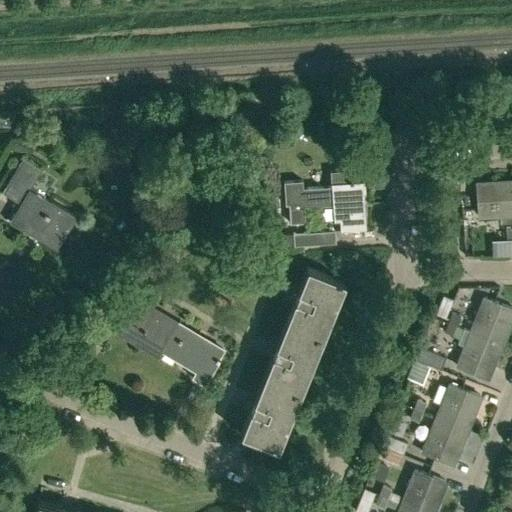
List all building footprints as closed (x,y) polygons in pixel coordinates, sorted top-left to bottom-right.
[(18,199),(22,201),(11,219),(26,228),(30,221),(47,232),(43,239),(58,248),(79,213),(53,198),(52,199),(31,187),(43,167),(24,155),(7,183),(22,192),(18,199)] [(340,229),(366,228),(363,179),(353,180),(352,178),(349,179),(348,168),(329,170),(331,184),(302,186),(301,178),(283,180),(285,204),(288,204),(289,222),(305,221),(303,205),(338,203),(340,229)] [(511,220),(511,179),(476,182),(477,214),(499,213),(500,221),(511,220)] [(511,228),(506,229),(506,239),(492,240),(492,254),(511,253),(511,228)] [(335,229),(293,231),(293,244),(336,242),(335,229)] [(285,321),(322,336),(344,280),(307,266),(285,321)] [(453,298),(442,294),(435,313),(445,317),(453,298)] [(471,330),(500,342),(511,312),(511,306),(485,295),(471,330)] [(178,321),(159,310),(136,296),(132,303),(130,302),(115,328),(138,342),(142,336),(162,348),(178,321)] [(110,322),(91,312),(76,329),(91,342),(110,322)] [(448,321),(457,324),(461,315),(452,312),(448,321)] [(178,321),(162,348),(197,369),(193,375),(204,382),(220,356),(218,355),(223,348),(178,321)] [(300,391),(322,336),(285,321),(263,376),(300,391)] [(471,330),(457,324),(448,321),(444,331),(459,337),(457,342),(465,345),(457,365),(486,377),(500,342),(471,330)] [(431,364),(441,367),(445,356),(419,346),(411,365),(428,372),(431,364)] [(423,383),(428,372),(411,365),(407,376),(423,383)] [(278,447),(300,391),(263,376),(241,432),(278,447)] [(436,416),(466,428),(480,394),(450,382),(448,387),(439,383),(433,398),(442,402),(436,416)] [(413,407),(423,411),(427,401),(417,398),(413,407)] [(419,421),(423,411),(413,407),(410,417),(419,421)] [(452,463),(466,428),(436,416),(422,451),(452,463)] [(399,464),(407,441),(386,433),(377,455),(399,464)] [(388,466),(375,460),(369,475),(383,480),(388,466)] [(402,503),(425,511),(432,511),(445,480),(415,468),(402,503)] [(379,493),(388,497),(392,488),(383,484),(379,493)] [(355,509),(361,511),(366,511),(375,492),(364,487),(355,509)] [(385,504),(399,510),(397,511),(425,511),(402,503),(388,497),(379,493),(375,503),(384,507),(385,504)] [(82,511),(38,500),(34,511),(82,511)]
